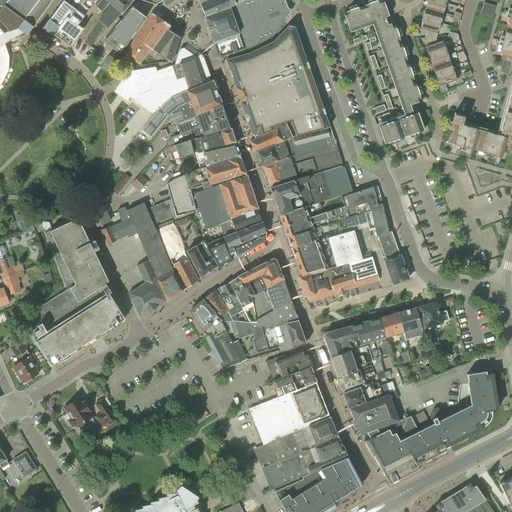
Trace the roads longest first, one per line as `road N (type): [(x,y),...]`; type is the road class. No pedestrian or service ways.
road 1 (residential): [(15,408),(139,335),(90,223),(109,149),(103,103),(77,66),(30,33)]
road 2 (residential): [(511,290),(427,277),(384,175)]
road 3 (residential): [(306,14),(353,157),(384,175)]
road 4 (residential): [(384,175),(329,7)]
road 5 (tertiary): [(389,501),(511,437)]
road 6 (residential): [(79,511),(15,408)]
